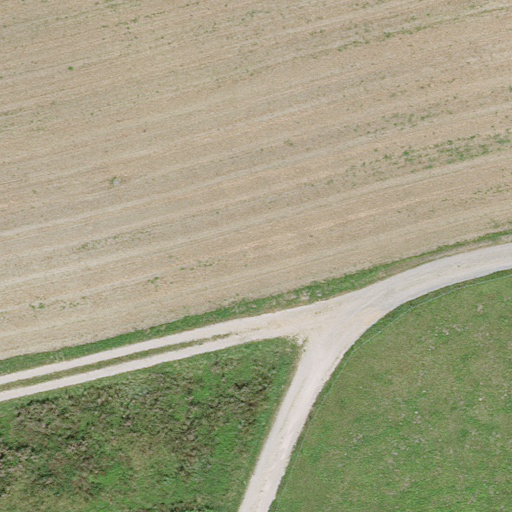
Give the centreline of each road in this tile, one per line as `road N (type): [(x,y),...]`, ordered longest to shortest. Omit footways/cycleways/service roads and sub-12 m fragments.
road 1 (track): [(511,252),(320,317),(0,381)]
road 2 (track): [(259,511),(319,365),(320,317)]
